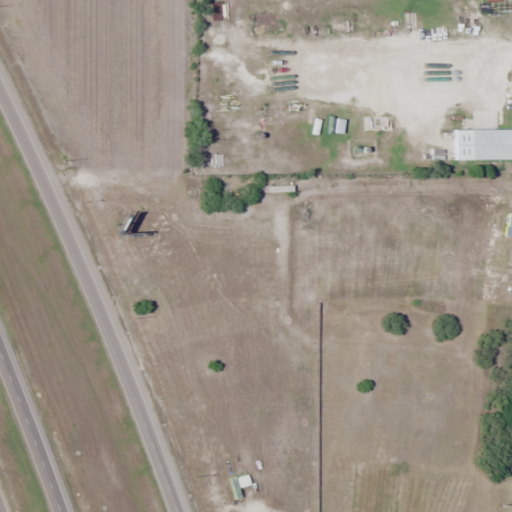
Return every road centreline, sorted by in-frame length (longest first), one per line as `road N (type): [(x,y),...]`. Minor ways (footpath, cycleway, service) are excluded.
road 1 (trunk): [(177,511),(135,393),(0,91)]
road 2 (trunk): [(59,511),(0,355)]
